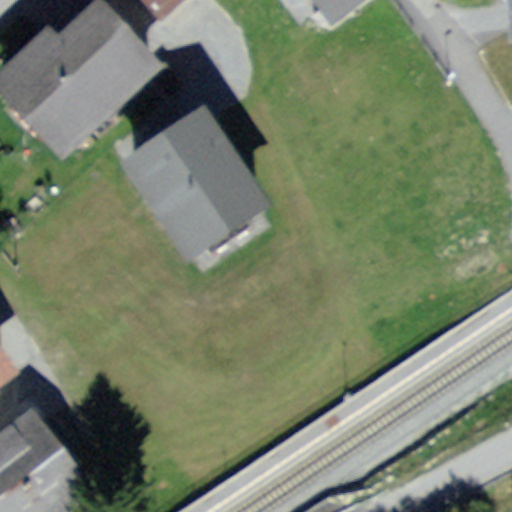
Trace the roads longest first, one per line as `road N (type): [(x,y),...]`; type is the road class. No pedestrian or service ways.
road 1 (residential): [(421,0),(511,144)]
road 2 (unclassified): [(511,452),(396,511)]
